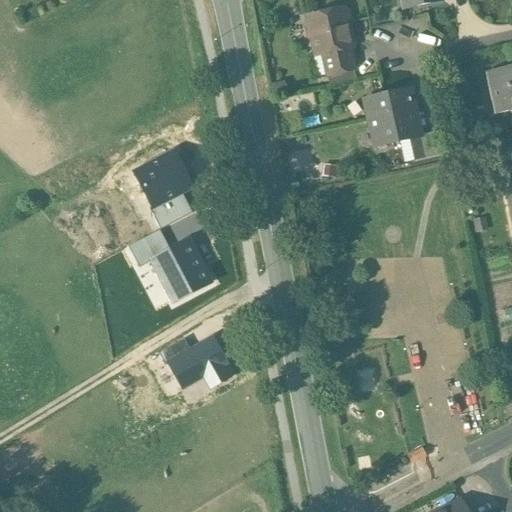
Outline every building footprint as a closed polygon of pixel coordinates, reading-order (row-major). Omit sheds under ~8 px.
[(401,0),(404,10),(441,1),(441,0),(401,0)] [(342,11),(308,19),(310,24),(307,28),(309,37),(313,40),(317,56),(322,54),(349,49),(351,48),(346,29),(349,24),(347,15),(342,12),(342,11)] [(349,49),(322,54),(327,76),(354,70),(349,49)] [(511,67),(503,70),(499,67),(496,71),(485,74),(494,116),(511,112),(511,67)] [(409,91),(365,101),(376,148),(409,140),(420,138),(419,137),(409,91)] [(444,131),(419,137),(420,138),(409,140),(414,163),(450,155),(444,131)] [(511,166),(503,169),(511,212),(511,166)] [(465,511),(461,503),(442,511),(465,511)]
